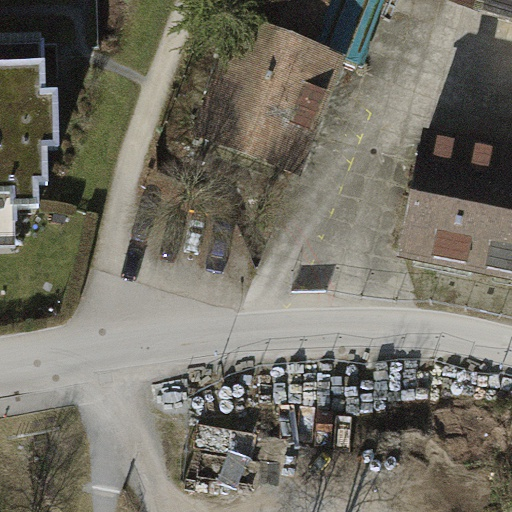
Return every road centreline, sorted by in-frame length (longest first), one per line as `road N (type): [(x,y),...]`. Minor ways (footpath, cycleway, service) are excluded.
road 1 (residential): [(511,346),(463,335),(309,329),(83,354)]
road 2 (residential): [(83,354),(116,209),(191,0)]
road 3 (unknown): [(309,329),(417,44)]
